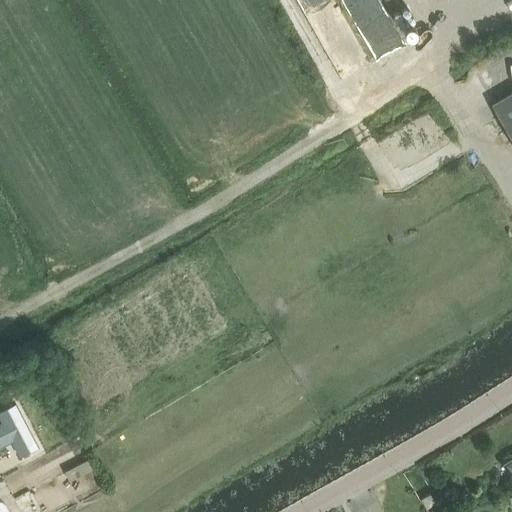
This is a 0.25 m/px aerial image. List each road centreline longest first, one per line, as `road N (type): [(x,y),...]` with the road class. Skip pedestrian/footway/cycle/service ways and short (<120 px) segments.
road 1 (track): [(0,325),(445,67)]
road 2 (tertiary): [(304,511),(511,391)]
